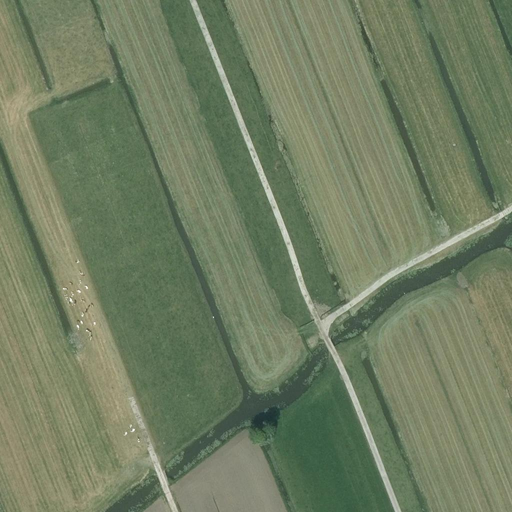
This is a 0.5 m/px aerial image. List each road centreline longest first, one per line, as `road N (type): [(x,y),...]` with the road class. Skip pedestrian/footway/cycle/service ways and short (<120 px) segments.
road 1 (track): [(396,511),(320,326),(394,271),(511,208)]
road 2 (track): [(175,511),(92,295),(58,252),(8,133)]
road 3 (track): [(320,326),(192,0)]
